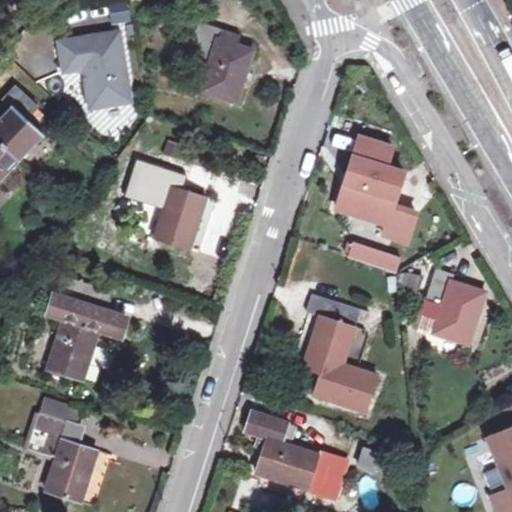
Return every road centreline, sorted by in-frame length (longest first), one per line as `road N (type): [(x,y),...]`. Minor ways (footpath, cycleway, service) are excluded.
road 1 (residential): [(335,49),(178,511)]
road 2 (unclassified): [(335,49),(369,43),(404,69),(489,225),(488,248),(511,287)]
road 3 (secondary): [(411,0),(511,173)]
